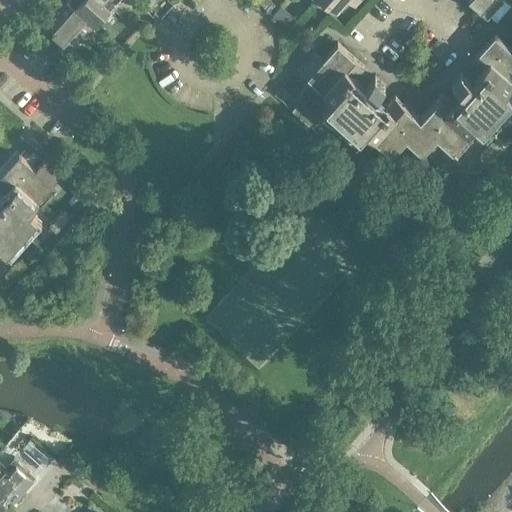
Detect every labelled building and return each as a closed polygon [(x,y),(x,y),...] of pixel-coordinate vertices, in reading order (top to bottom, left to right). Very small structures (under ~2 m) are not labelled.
[(85,14),(69,0),(64,0),(45,22),(54,30),(51,33),(61,41),(71,50),(93,24),(83,15),(84,15),(85,14)] [(109,6),(101,0),(69,0),(85,14),(84,15),(94,23),(98,19),(103,23),(114,10),(110,5),(109,6)] [(315,0),(327,10),(332,6),(337,10),(345,0),(348,0),(354,5),(359,0),(315,0)] [(499,0),(472,0),(488,14),(499,0)] [(456,103),(443,91),(420,116),(395,93),(383,107),(350,78),(363,64),(337,42),(322,58),(313,50),(298,67),(332,98),(326,105),(360,136),(366,128),(391,151),(406,135),(422,149),(436,133),(452,148),(475,122),(482,129),(511,96),(511,94),(506,89),(511,81),(511,46),(511,48),(495,33),(472,58),(486,70),(456,103)] [(40,46),(48,54),(56,46),(49,40),(46,40),(40,46)] [(292,109),(308,125),(314,118),(314,114),(301,103),(297,103),(292,109)] [(480,157),(487,163),(502,146),(495,140),(491,140),(480,153),(480,157)] [(342,155),(351,163),(358,154),(352,148),(348,148),(342,155)] [(0,243),(7,249),(38,216),(30,209),(61,175),(44,159),(36,168),(19,153),(0,174),(0,184),(9,192),(0,202),(0,243)] [(56,232),(71,215),(65,209),(61,210),(49,223),(50,226),(56,232)] [(11,283),(26,266),(20,260),(16,260),(4,273),(4,277),(11,283)] [(0,462),(0,509),(7,501),(3,497),(5,494),(13,501),(44,466),(23,446),(14,456),(15,456),(5,467),(0,462)]
